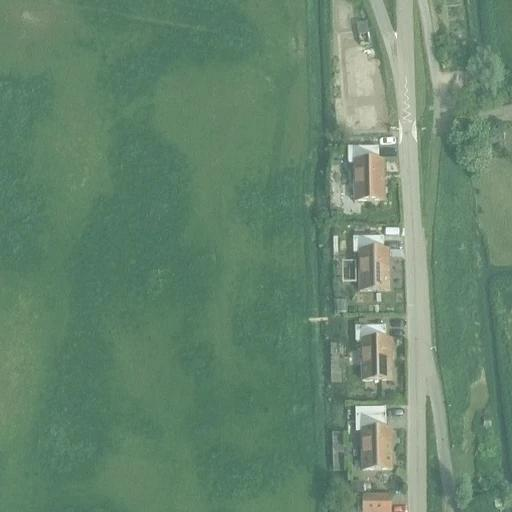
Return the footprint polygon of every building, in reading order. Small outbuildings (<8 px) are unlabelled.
[(366,24),(356,25),(358,46),(368,45),(366,24)] [(375,149),(346,150),(346,164),(351,164),(352,203),(381,202),(381,163),(376,163),(375,149)] [(340,216),(329,217),(329,228),(341,227),(340,216)] [(381,239),(351,240),(351,254),(356,253),(357,293),(387,292),(386,252),(381,253),(381,239)] [(358,299),(344,299),(345,316),(359,316),(358,299)] [(383,328),(353,329),(353,343),(359,342),(359,382),(389,381),(388,342),(383,342),(383,328)] [(353,397),(353,419),(354,433),(359,432),(360,471),(389,471),(388,432),(383,432),(383,396),(353,397)] [(362,486),(348,487),(349,498),(362,498),(362,486)] [(390,511),(390,496),(363,497),(362,511),(390,511)]
